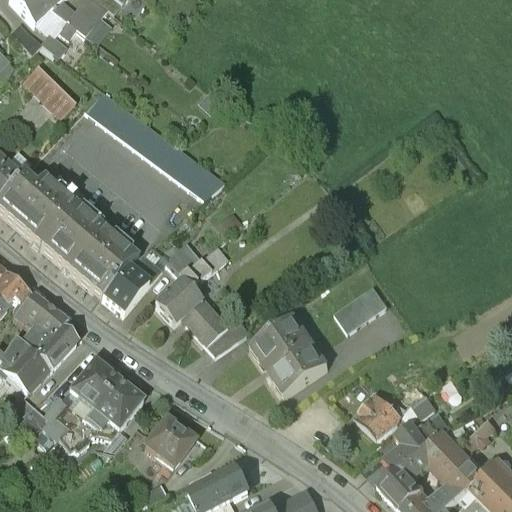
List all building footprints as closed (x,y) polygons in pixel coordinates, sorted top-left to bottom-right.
[(49,17),(32,0),(16,0),(9,7),(33,32),(36,30),(49,17)] [(67,0),(32,0),(49,17),(65,30),(73,20),(60,7),(67,0)] [(120,12),(105,0),(98,0),(94,6),(112,21),(120,12)] [(129,0),(105,0),(120,12),(129,0)] [(107,16),(90,3),(81,14),(98,27),(107,16)] [(49,17),(36,30),(49,40),(55,44),(59,38),(65,30),(49,17)] [(91,33),(73,20),(65,30),(76,38),(83,43),(91,33)] [(76,38),(65,30),(59,38),(70,46),(76,38)] [(27,41),(20,33),(11,41),(30,62),(41,51),(27,41)] [(55,44),(49,40),(41,51),(58,64),(66,53),(55,44)] [(53,91),(36,74),(22,88),(39,105),(53,91)] [(53,91),(39,105),(59,125),(73,111),(53,91)] [(223,189),(101,97),(83,116),(203,207),(223,189)] [(0,165),(0,201),(19,182),(0,165)] [(136,265),(41,183),(32,193),(19,182),(0,201),(0,216),(101,305),(126,275),(125,275),(126,275),(136,265)] [(189,253),(166,272),(177,284),(199,265),(189,253)] [(158,278),(139,263),(126,275),(147,292),(158,278)] [(179,287),(153,311),(172,332),(184,321),(187,325),(188,324),(189,326),(184,330),(205,354),(225,335),(188,295),(210,277),(199,265),(177,284),(179,287)] [(147,292),(126,275),(125,275),(126,275),(101,305),(122,322),(147,292)] [(27,298),(4,279),(0,284),(0,308),(6,314),(13,306),(19,310),(27,298)] [(372,293),(333,320),(347,340),(386,313),(372,293)] [(66,328),(33,302),(11,324),(28,339),(19,352),(33,364),(57,338),(66,328)] [(292,323),(249,353),(259,367),(264,363),(279,385),(274,389),(283,402),(326,373),(292,323)] [(235,326),(225,335),(205,354),(214,363),(248,340),(235,326)] [(19,352),(14,347),(4,364),(0,360),(0,377),(26,401),(74,350),(57,338),(33,364),(19,352)] [(8,341),(0,350),(0,360),(4,364),(14,347),(8,341)] [(91,368),(68,399),(86,413),(93,419),(117,388),(105,379),(107,376),(96,368),(94,370),(91,368)] [(93,419),(85,428),(79,423),(67,438),(56,446),(68,461),(72,457),(76,459),(88,451),(86,447),(91,443),(110,448),(141,407),(138,404),(140,402),(129,393),(127,396),(117,388),(93,419)] [(409,391),(399,399),(401,402),(388,413),(400,424),(411,411),(424,401),(415,390),(411,394),(409,391)] [(374,401),(353,426),(376,448),(390,437),(397,430),(400,424),(388,413),(374,401)] [(424,401),(411,411),(420,423),(433,414),(424,401)] [(21,403),(4,420),(11,428),(31,412),(21,403)] [(411,411),(400,424),(408,433),(411,430),(420,423),(411,411)] [(31,412),(11,428),(30,447),(48,428),(31,412)] [(78,422),(67,413),(53,430),(57,433),(59,431),(67,438),(79,423),(85,428),(93,419),(86,413),(78,422)] [(479,457),(499,431),(476,414),(457,440),(479,457)] [(165,427),(143,455),(171,477),(196,444),(183,434),(179,439),(165,427)] [(408,433),(394,444),(401,452),(382,466),(392,479),(438,441),(429,428),(416,437),(411,430),(408,433)] [(480,483),(439,441),(438,441),(392,479),(376,493),(389,508),(403,494),(402,493),(409,487),(428,471),(443,487),(459,505),(469,495),(468,494),(480,483)] [(511,511),(511,488),(493,469),(480,483),(468,494),(469,495),(485,511),(511,511)] [(22,475),(4,488),(17,506),(35,493),(22,475)] [(235,476),(215,486),(216,487),(195,498),(188,502),(192,511),(222,511),(229,508),(247,499),(235,476)] [(210,477),(189,488),(195,498),(216,487),(215,486),(210,477)] [(427,508),(409,487),(402,493),(403,494),(389,508),(392,511),(450,511),(457,506),(459,505),(443,487),(438,491),(442,496),(427,508)] [(160,491),(142,501),(148,511),(165,501),(160,491)] [(485,511),(469,495),(459,505),(457,506),(462,511),(461,511),(485,511)] [(314,511),(306,496),(275,511),(314,511)]
